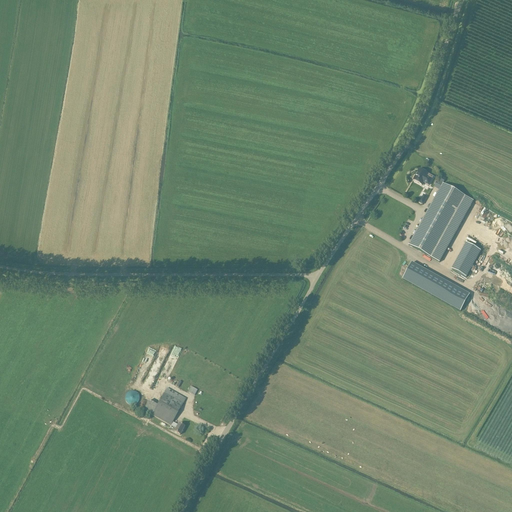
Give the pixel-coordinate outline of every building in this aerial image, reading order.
[(413,178),(414,179),(413,180),(422,185),(423,183),(429,186),(432,179),(427,177),(428,174),(419,169),(416,175),(415,176),(413,178)] [(434,187),(440,190),(409,246),(439,263),(473,201),(437,181),(434,187)] [(424,194),(419,202),(423,204),(427,196),(424,194)] [(466,243),(452,269),(467,278),(481,252),(466,243)] [(412,261),(403,278),(461,311),(470,293),(412,261)] [(124,307),(85,377),(111,390),(150,320),(124,307)] [(188,392),(195,395),(197,389),(190,386),(188,392)] [(171,426),(176,429),(174,432),(180,435),(184,427),(179,424),(178,426),(173,423),(186,399),(167,388),(157,406),(149,401),(143,411),(171,426)] [(139,400),(139,399),(139,398),(139,397),(139,396),(138,395),(138,394),(137,393),(136,393),(136,392),(135,392),(134,392),(134,391),(133,391),(132,391),(131,391),(130,392),(129,392),(128,392),(128,393),(127,393),(127,394),(126,395),(126,396),(125,396),(125,397),(125,398),(125,399),(125,400),(126,401),(126,402),(127,403),(127,404),(128,404),(129,405),(130,405),(131,405),(132,405),(133,405),(134,405),(135,405),(136,405),(136,404),(137,404),(138,403),(138,402),(139,402),(139,401),(139,400)]
